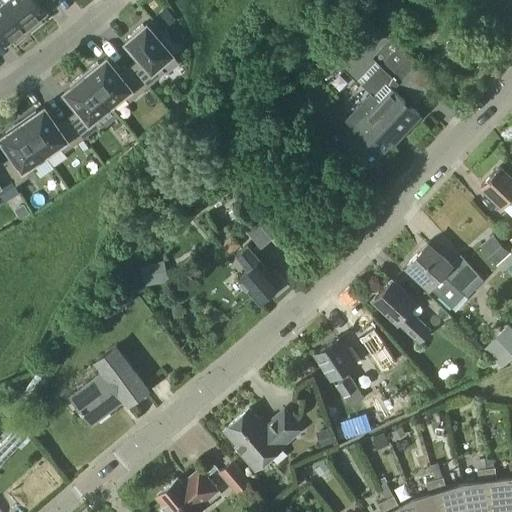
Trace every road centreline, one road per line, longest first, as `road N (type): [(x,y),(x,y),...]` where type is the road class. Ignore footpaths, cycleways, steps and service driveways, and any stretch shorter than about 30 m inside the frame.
road 1 (residential): [(62,511),(331,280),(511,83)]
road 2 (residential): [(115,0),(0,91)]
